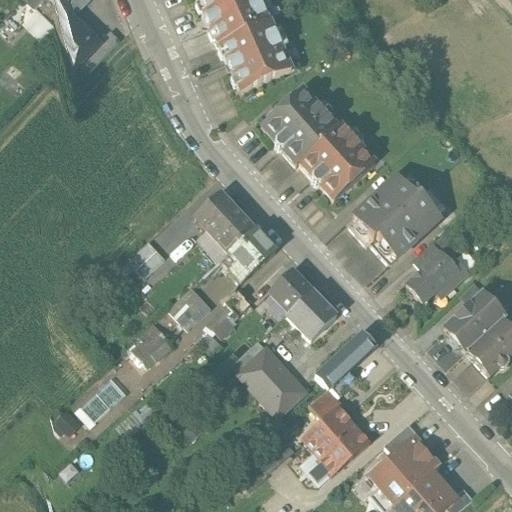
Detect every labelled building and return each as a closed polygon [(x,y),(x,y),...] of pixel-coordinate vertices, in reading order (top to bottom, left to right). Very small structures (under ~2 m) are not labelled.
[(255,0),(199,0),(195,2),(216,50),(218,49),(267,26),(255,0)] [(97,47),(70,21),(27,64),(55,91),(77,69),(98,48),(97,47)] [(267,26),(218,49),(220,54),(217,55),(221,63),(224,62),(233,82),(230,83),(233,91),(237,90),(239,96),(291,73),(269,25),(267,26)] [(109,34),(97,47),(98,48),(77,69),(86,79),(119,44),(109,34)] [(336,131),(301,93),(260,131),(275,147),(274,148),(274,151),(277,155),(280,155),(281,154),(295,170),(298,168),(298,167),(336,132),(336,131)] [(336,132),(298,167),(298,168),(312,182),(311,183),(311,186),(314,189),(317,190),(318,189),(333,205),(374,168),(339,129),(336,131),(336,132)] [(396,182),(352,223),(372,244),(375,242),(416,204),(416,203),(396,182)] [(254,234),(220,198),(195,222),(228,258),(254,234)] [(416,204),(375,242),(395,264),(439,223),(419,201),(416,203),(416,204)] [(372,244),(352,223),(346,228),(366,250),(369,247),(372,244)] [(228,258),(227,258),(233,265),(247,280),(274,255),(254,234),(228,258)] [(395,264),(375,242),(372,244),(369,247),(389,269),(395,264)] [(128,263),(144,280),(164,260),(149,243),(128,263)] [(432,248),(411,267),(420,277),(441,258),(432,248)] [(227,258),(203,281),(207,285),(212,291),(231,274),(230,268),(233,265),(227,258)] [(420,277),(405,290),(421,308),(434,297),(445,298),(467,278),(454,263),(449,267),(441,258),(420,277)] [(290,275),(267,299),(288,319),(312,296),(290,275)] [(212,317),(194,296),(171,316),(189,337),(212,317)] [(243,303),(237,296),(223,307),(256,339),(268,327),(243,303)] [(336,321),(312,296),(288,319),(286,321),(310,346),(336,321)] [(480,299),(443,332),(466,357),(502,324),(503,324),(480,299)] [(502,324),(466,357),(488,382),(498,373),(503,374),(507,370),(508,364),(511,360),(511,333),(511,334),(502,324)] [(213,351),(220,339),(208,332),(201,344),(213,351)] [(361,337),(314,381),(327,394),(375,351),(361,337)] [(172,360),(156,341),(133,359),(141,370),(152,362),(159,370),(172,360)] [(257,346),(230,370),(239,379),(265,355),(257,346)] [(288,379),(265,355),(239,379),(260,403),(260,406),(266,413),(269,413),(277,421),(303,396),(294,386),(295,386),(288,379)] [(327,394),(308,411),(322,426),(337,412),(341,409),(327,394)] [(322,426),(303,442),(320,462),(316,465),(331,482),(369,449),(337,412),(322,426)] [(408,429),(384,450),(393,459),(412,442),(416,439),(408,429)] [(393,459),(369,480),(380,492),(368,503),(376,511),(390,511),(392,511),(431,478),(438,472),(412,442),(393,459)] [(431,478),(392,511),(443,511),(454,503),(453,502),(431,478)] [(463,493),(453,502),(454,503),(443,511),(463,511),(473,504),(463,493)]
